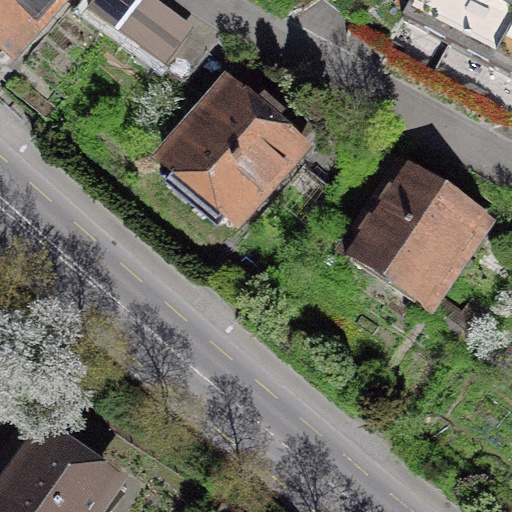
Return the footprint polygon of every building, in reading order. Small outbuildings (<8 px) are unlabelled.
[(12,56),(59,0),(0,0),(0,54),(4,49),(12,56)] [(98,0),(90,12),(115,30),(136,0),(98,0)] [(150,0),(143,0),(120,33),(165,66),(191,29),(150,0)] [(511,0),(414,0),(403,21),(511,80),(511,0)] [(165,164),(237,225),(298,152),(271,130),(281,118),(263,102),(253,114),(226,92),(165,164)] [(353,249),(431,300),(477,230),(400,179),(353,249)] [(445,302),(431,323),(461,343),(485,306),(472,298),(462,313),(445,302)] [(0,511),(94,511),(111,489),(43,442),(42,443),(21,429),(0,458),(0,511)]
